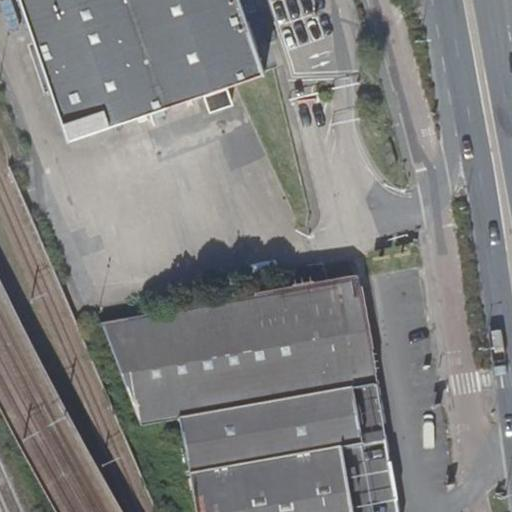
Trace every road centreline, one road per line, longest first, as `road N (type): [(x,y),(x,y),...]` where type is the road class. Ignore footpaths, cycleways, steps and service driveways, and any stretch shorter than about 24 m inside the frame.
road 1 (trunk): [(445,0),(504,339)]
road 2 (trunk): [(511,122),(491,0)]
